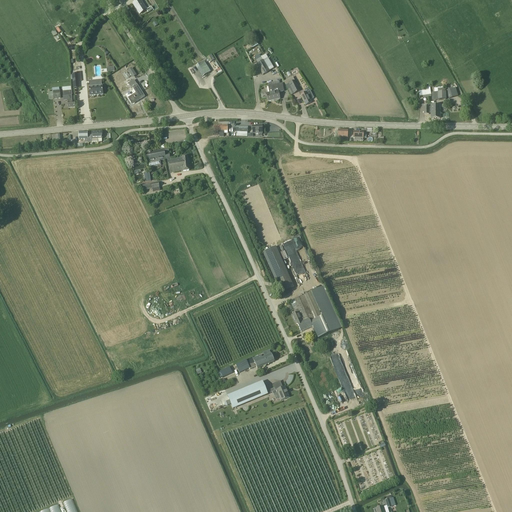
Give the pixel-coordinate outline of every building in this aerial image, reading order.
[(147,10),(140,0),(138,0),(133,4),(139,15),(147,10)] [(256,65),(263,75),(274,68),(266,55),(261,58),(256,61),(257,64),(256,65)] [(199,65),(195,67),(202,77),(207,74),(210,72),(204,61),(199,65)] [(295,81),(293,77),(284,82),(285,85),(291,96),(300,91),(295,81)] [(137,85),(134,80),(128,84),(131,89),(132,88),(136,93),(128,98),(132,105),(145,97),(137,85)] [(284,91),(282,84),(274,86),(273,83),(268,84),(270,93),(266,94),(268,102),(280,99),(278,92),(284,91)] [(101,86),(89,88),(90,96),(102,95),(101,86)] [(422,91),(423,96),(431,95),(430,89),(430,87),(426,87),(426,90),(422,91)] [(446,92),(445,92),(445,88),(434,89),(434,92),(432,93),(432,100),(438,100),(446,100),(446,92)] [(452,98),(456,97),(458,96),(456,88),(446,91),(449,99),(452,98)] [(53,93),(49,93),(49,100),(61,99),(60,91),(53,91),(53,93)] [(72,95),(72,91),(63,92),(63,101),(67,101),(67,102),(68,102),(68,108),(75,108),(75,107),(75,103),(74,103),(72,103),(72,102),(72,99),(71,95),(72,95)] [(303,94),(300,96),(305,106),(311,103),(310,100),(314,98),(310,91),(306,92),(306,91),(302,93),(303,94)] [(429,114),(431,114),(431,119),(440,118),(440,105),(434,105),(431,105),(431,108),(429,108),(429,107),(423,107),(424,115),(429,115),(429,114)] [(253,133),(258,133),(258,136),(262,136),(262,133),(262,125),(252,126),(253,133)] [(227,126),(214,126),(215,131),(218,131),(218,134),(224,133),(223,131),(227,131),(227,126)] [(236,132),(235,137),(236,137),(247,137),(248,133),(248,132),(248,127),(242,127),(236,127),(236,132)] [(348,130),(338,130),(338,138),(338,141),(347,141),(348,138),(348,130)] [(92,135),(87,135),(87,132),(78,133),(79,139),(87,139),(90,139),(90,141),(92,140),(92,142),(102,142),(102,139),(102,132),(92,132),(92,135)] [(364,132),(354,132),(353,138),(354,138),(354,141),(363,141),(363,138),(366,138),(366,133),(364,133),(364,132)] [(146,153),(148,163),(148,168),(161,166),(160,161),(170,159),(168,148),(146,153)] [(170,174),(183,171),(183,172),(189,171),(187,156),(182,157),(182,158),(167,161),(170,174)] [(151,184),(141,186),(142,191),(152,189),(152,192),(160,191),(158,183),(151,184)] [(284,251),(282,246),(279,247),(282,252),(280,253),(284,261),(288,259),(285,251),(284,251)] [(294,288),(284,266),(276,247),(262,253),(276,285),(279,284),(283,293),(294,288)] [(313,276),(311,267),(305,269),(308,277),(313,276)] [(297,324),(301,332),(312,327),(318,340),(342,329),(323,287),(310,293),(320,314),(297,324)] [(320,314),(310,293),(304,295),(290,302),(292,306),(289,307),(291,311),(293,310),(295,314),(291,316),(295,323),(296,323),(297,324),(320,314)] [(257,369),(274,362),(271,354),(262,358),(261,356),(253,359),(257,369)] [(337,355),(330,359),(333,363),(340,359),(337,355)] [(239,373),(249,369),(250,369),(256,367),(252,358),(236,365),(239,373)] [(232,374),(229,367),(220,372),(220,373),(222,377),(223,378),(232,374)] [(267,394),(262,382),(233,394),(238,406),(267,394)] [(351,397),(347,382),(342,383),(345,399),(351,397)] [(270,393),(272,393),(273,395),(277,394),(280,401),(289,397),(285,387),(276,391),(275,391),(274,389),(269,391),(270,393)] [(381,501),(385,511),(394,511),(395,511),(390,496),(384,498),(384,500),(381,501)] [(63,504),(39,511),(78,511),(74,499),(63,502),(63,504)]
